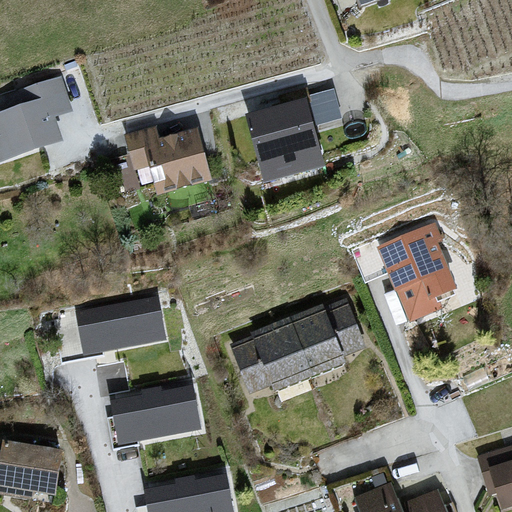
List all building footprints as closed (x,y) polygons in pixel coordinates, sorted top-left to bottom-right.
[(356,0),(361,13),(397,0),(356,0)] [(74,117),(62,81),(18,96),(24,115),(0,122),(0,139),(2,145),(0,145),(0,172),(66,150),(57,123),(74,117)] [(326,173),(305,105),(244,123),(265,192),(326,173)] [(155,133),(124,141),(135,178),(151,174),(159,202),(213,187),(200,138),(159,149),(155,133)] [(461,307),(432,233),(378,254),(407,328),(461,307)] [(169,349),(159,301),(73,319),(83,367),(169,349)] [(351,307),(231,353),(251,403),(370,356),(351,307)] [(195,392),(109,405),(116,450),(202,438),(195,392)] [(0,447),(0,446),(0,500),(8,497),(55,507),(65,460),(0,447)] [(511,461),(487,469),(499,511),(503,511),(511,509),(511,461)] [(228,511),(224,482),(145,494),(147,511),(228,511)] [(393,511),(386,495),(354,507),(356,511),(443,511),(440,503),(418,511),(393,511)]
